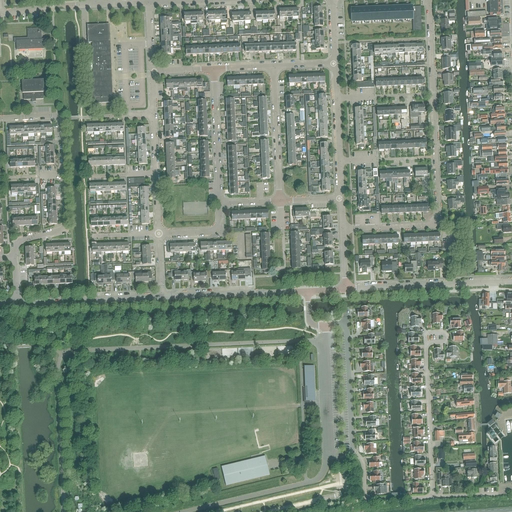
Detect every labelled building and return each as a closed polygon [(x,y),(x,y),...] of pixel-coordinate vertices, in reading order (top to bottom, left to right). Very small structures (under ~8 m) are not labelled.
[(489,2),(490,16),(500,16),(503,12),(502,0),(485,0),(486,2),(489,2)] [(412,7),(351,9),(351,21),(355,21),(359,21),(365,21),(369,21),(372,21),(375,20),(379,20),(385,20),(389,20),(393,20),(396,20),(400,19),(406,19),(410,19),(412,19),(413,31),(422,31),(421,23),(421,20),(421,17),(420,17),(420,16),(421,16),(421,7),(412,7)] [(172,14),(164,15),(164,18),(161,18),(161,24),(172,24),(172,25),(175,25),(175,22),(172,23),(172,21),(169,21),(169,18),(172,18),(172,14)] [(480,17),(467,17),(466,18),(466,20),(467,20),(468,26),(480,25),(480,17)] [(500,18),(488,19),(488,24),(489,29),(500,29),(500,24),(501,24),(500,18)] [(93,72),(84,73),(85,83),(89,83),(90,99),(90,101),(90,103),(113,102),(113,97),(112,77),(112,74),(111,67),(110,67),(109,67),(108,43),(108,42),(107,27),(87,28),(88,43),(92,43),(93,72)] [(16,38),(16,50),(45,49),(44,39),(42,39),(41,28),(27,29),(28,38),(16,38)] [(442,43),(443,50),(451,50),(450,38),(441,39),(442,43)] [(352,50),(352,52),(360,51),(363,51),(363,50),(362,49),(360,49),(360,45),(360,43),(351,44),(351,49),(352,50)] [(493,56),(493,59),(502,58),(501,52),(491,52),(490,50),(482,50),(483,55),(491,55),(491,56),(493,56)] [(442,59),(443,69),(451,69),(450,58),(442,59)] [(502,79),(502,69),(493,70),(493,77),(491,77),(491,80),(502,79)] [(443,75),(443,79),(444,79),(445,86),(453,86),(452,75),(443,75)] [(22,81),(23,93),(24,100),(31,100),(32,102),(36,102),(36,99),(43,99),(43,93),(44,92),(43,80),(33,80),(32,76),(23,76),(23,81),(22,81)] [(202,79),(196,80),(196,88),(206,87),(205,83),(202,83),(202,79)] [(172,81),(166,81),(166,82),(165,82),(164,83),(164,85),(165,86),(166,86),(166,89),(170,89),(170,91),(171,91),(173,91),(172,89),(172,81)] [(444,93),(444,104),(453,104),(452,92),(444,93)] [(294,103),(286,103),(287,110),(290,110),(291,112),(296,112),(295,109),(294,109),(294,103)] [(415,118),(415,113),(418,113),(418,106),(412,106),(412,110),(410,110),(410,118),(415,118)] [(445,111),(445,122),(453,122),(453,110),(445,111)] [(456,140),(455,132),(461,132),(461,125),(453,125),(453,129),(445,129),(446,134),(447,136),(446,136),(445,137),(445,139),(446,140),(447,140),(456,140)] [(11,146),(11,144),(10,135),(16,134),(16,127),(10,127),(10,131),(7,131),(7,146),(11,146)] [(176,132),(165,132),(166,138),(169,138),(170,141),(176,140),(178,140),(178,138),(178,133),(176,133),(176,132)] [(364,138),(356,139),(356,145),(359,145),(359,148),(364,148),(364,138)] [(170,143),(166,143),(166,150),(174,149),(176,149),(176,150),(180,150),(179,148),(180,148),(179,146),(176,146),(176,140),(170,141),(170,143)] [(328,143),(325,143),(325,140),(319,141),(319,144),(320,144),(320,147),(318,147),(319,150),(320,150),(328,149),(328,143)] [(446,147),(446,151),(447,151),(448,157),(456,157),(455,149),(460,149),(460,143),(453,143),(454,147),(446,147)] [(457,168),(457,166),(462,166),(461,161),(454,161),(454,164),(447,164),(447,168),(448,168),(448,174),(455,174),(454,169),(457,168)] [(179,173),(167,174),(167,180),(171,180),(171,183),(177,183),(177,179),(175,179),(175,176),(179,176),(179,173)] [(509,184),(508,183),(509,183),(510,182),(510,181),(509,180),(508,180),(508,179),(507,179),(506,176),(498,176),(498,180),(496,180),(496,185),(509,184)] [(458,185),(458,183),(463,183),(463,177),(457,177),(457,180),(455,181),(455,180),(448,181),(448,184),(449,190),(455,190),(455,185),(458,185)] [(128,184),(128,189),(131,188),(140,187),(140,194),(148,194),(148,188),(145,188),(145,184),(142,184),(139,184),(137,184),(134,184),(131,184),(128,184)] [(9,186),(9,191),(11,191),(11,194),(18,193),(17,185),(11,186),(9,186)] [(36,185),(30,185),(30,197),(33,196),(32,193),(36,192),(36,195),(39,195),(39,187),(36,187),(36,185)] [(509,193),(507,193),(507,189),(497,190),(497,191),(491,191),(491,194),(494,194),(494,200),(496,200),(497,200),(497,199),(509,198),(509,193)] [(460,204),(460,203),(464,203),(464,196),(456,196),(456,200),(448,200),(449,203),(449,210),(456,209),(456,204),(460,204)] [(367,201),(359,202),(359,208),(363,208),(363,211),(369,211),(369,204),(370,204),(370,201),(367,201)] [(302,217),(301,209),(295,209),(295,211),(293,211),(293,217),(296,217),(298,217),(302,217)] [(301,209),(302,217),(307,217),(307,220),(311,220),(310,218),(310,212),(308,212),(308,209),(301,209)] [(503,218),(503,223),(511,222),(510,213),(504,213),(495,214),(496,218),(503,218)] [(508,224),(497,224),(497,230),(503,230),(503,233),(511,232),(511,226),(508,226),(508,224)] [(177,252),(176,245),(174,245),(174,243),(168,243),(167,244),(167,249),(170,249),(171,253),(174,253),(174,258),(171,258),(171,262),(177,261),(177,259),(177,255),(177,252)] [(92,245),(92,248),(89,248),(89,253),(96,253),(97,259),(99,259),(98,244),(95,244),(93,244),(92,245)] [(416,260),(417,260),(417,261),(411,262),(411,265),(405,265),(405,273),(413,273),(413,271),(417,270),(417,267),(421,267),(420,253),(416,254),(416,260)] [(362,269),(362,273),(367,273),(366,268),(370,268),(370,267),(374,267),(373,258),(376,258),(376,255),(369,255),(370,261),(360,261),(361,269),(362,269)] [(47,258),(44,258),(44,266),(53,266),(53,263),(48,264),(47,258)] [(391,262),(388,262),(387,259),(385,259),(385,262),(382,262),(382,271),(392,271),(392,273),(397,273),(397,262),(391,262)] [(438,262),(428,262),(428,271),(433,271),(433,270),(439,270),(439,268),(443,268),(442,260),(438,260),(438,262)] [(498,261),(498,268),(499,268),(499,271),(505,271),(506,270),(506,268),(505,267),(505,261),(498,261)] [(270,264),(262,264),(263,270),(264,273),(271,273),(270,264)] [(107,265),(104,265),(104,270),(104,284),(107,284),(107,285),(110,284),(111,284),(111,280),(114,280),(113,273),(113,272),(108,272),(107,265)] [(241,271),(238,272),(238,280),(245,280),(245,277),(248,276),(247,268),(241,268),(241,271)] [(102,274),(94,274),(95,281),(98,281),(98,284),(99,284),(99,285),(99,286),(101,285),(102,285),(102,284),(104,284),(104,270),(101,270),(102,274)] [(175,281),(181,280),(181,272),(178,272),(178,270),(171,271),(172,273),(172,278),(175,278),(175,281)] [(188,277),(191,277),(190,272),(191,272),(191,270),(184,270),(184,272),(181,272),(181,280),(188,280),(188,277)] [(222,272),(219,272),(219,281),(226,280),(226,277),(229,277),(228,270),(222,271),(222,272)] [(235,270),(228,270),(229,277),(232,277),(232,280),(238,280),(238,272),(235,272),(235,270)] [(133,279),(132,273),(126,273),(126,271),(123,272),(123,275),(123,283),(130,283),(130,280),(133,279)] [(200,271),(191,272),(190,272),(191,277),(191,279),(194,279),(194,282),(200,282),(200,271)] [(209,271),(200,271),(200,282),(207,281),(207,278),(210,278),(209,271)] [(216,271),(209,271),(210,278),(213,278),(213,281),(219,281),(219,272),(216,273),(216,271)] [(132,273),(133,279),(136,279),(136,282),(142,282),(142,274),(139,274),(139,272),(132,273)] [(142,274),(142,282),(149,282),(149,279),(152,279),(151,272),(145,272),(145,274),(142,274)] [(120,273),(113,273),(114,280),(117,280),(117,285),(121,285),(121,283),(123,283),(123,275),(120,275),(120,273)] [(42,285),(41,277),(40,277),(40,275),(37,275),(37,277),(35,278),(35,281),(34,281),(33,283),(33,286),(34,287),(38,287),(39,286),(39,285),(42,285)] [(493,310),(493,304),(489,304),(488,294),(482,294),(482,300),(482,306),(479,306),(479,310),(488,310),(493,310)] [(358,317),(368,316),(370,316),(371,315),(371,311),(370,310),(368,310),(367,310),(367,307),(361,307),(362,310),(358,310),(358,317)] [(443,319),(442,314),(439,314),(433,314),(433,324),(440,324),(439,320),(443,319)] [(418,317),(411,317),(412,327),(418,327),(418,323),(421,323),(421,317),(418,317)] [(460,319),(450,319),(450,326),(453,325),(453,328),(454,328),(454,329),(460,328),(460,325),(460,319)] [(364,331),(370,330),(370,326),(373,326),(373,320),(364,321),(360,321),(361,327),(362,327),(362,328),(364,328),(364,331)] [(463,341),(463,334),(463,331),(457,331),(457,334),(453,335),(453,341),(463,341)] [(408,343),(418,342),(418,336),(414,336),(414,333),(408,333),(408,336),(408,343)] [(375,344),(374,337),(374,334),(368,334),(368,337),(364,338),(365,344),(375,344)] [(487,335),(487,345),(497,345),(497,335),(487,335)] [(410,349),(411,356),(421,355),(420,349),(416,349),(416,346),(410,346),(410,349)] [(456,347),(449,347),(449,349),(447,349),(447,351),(446,351),(447,357),(450,357),(456,357),(456,347)] [(366,348),(366,351),(362,351),(362,358),(372,357),(372,351),(372,348),(366,348)] [(440,353),(440,349),(434,349),(434,359),(441,359),(444,359),(444,353),(440,353)] [(411,360),(412,370),(418,370),(418,366),(421,365),(421,360),(418,360),(411,360)] [(363,362),(360,362),(360,368),(364,368),(364,372),(370,372),(373,371),(372,366),(370,367),(370,362),(363,362)] [(314,366),(304,366),(304,368),(305,384),(306,401),(315,401),(315,391),(315,388),(314,366)] [(411,377),(412,383),(422,383),(421,376),(417,376),(417,373),(411,373),(412,377),(411,377)] [(374,378),(374,375),(368,375),(368,378),(364,379),(364,385),(374,385),(374,378)] [(500,382),(498,382),(498,388),(504,387),(504,394),(511,394),(511,393),(511,385),(510,381),(509,381),(509,378),(500,378),(500,382)] [(411,397),(421,396),(421,390),(417,390),(416,387),(410,387),(411,390),(411,397)] [(363,399),(373,398),(373,392),(373,389),(367,389),(367,392),(363,392),(363,399)] [(411,411),(421,410),(421,404),(417,404),(417,401),(411,401),(411,404),(411,411)] [(363,403),(364,409),(367,409),(367,413),(373,413),(373,403),(367,403),(363,403)] [(412,418),(412,424),(422,424),(422,417),(418,418),(418,414),(412,415),(412,418)] [(372,426),(376,426),(376,419),(376,416),(370,416),(370,420),(366,420),(366,426),(367,426),(367,428),(372,428),(372,426)] [(420,434),(423,434),(423,428),(420,428),(414,428),(414,438),(420,438),(420,434)] [(375,430),(369,430),(369,433),(365,433),(365,440),(375,440),(375,433),(375,430)] [(440,441),(439,437),(444,437),(444,431),(435,431),(435,441),(440,441)] [(468,440),(468,443),(475,442),(474,433),(458,434),(458,441),(468,440)] [(419,442),(413,442),(413,445),(414,452),(418,451),(418,454),(423,453),(423,451),(424,451),(423,445),(421,445),(421,442),(419,442)] [(374,448),(373,444),(367,444),(364,444),(364,450),(367,450),(367,454),(374,454),(374,453),(376,453),(376,448),(374,448)] [(475,454),(463,455),(463,460),(465,460),(466,463),(465,463),(464,464),(464,466),(465,467),(466,467),(476,467),(475,454)] [(421,455),(415,456),(415,459),(415,465),(425,465),(425,458),(421,459),(421,455)] [(265,456),(221,467),(226,485),(270,475),(265,456)] [(379,457),(373,457),(373,461),(369,461),(369,467),(379,467),(379,460),(379,457)] [(421,469),(414,469),(414,479),(421,479),(421,475),(424,475),(424,469),(421,469)] [(471,480),(471,478),(473,478),(474,478),(475,478),(476,478),(477,478),(476,470),(472,470),(472,469),(468,469),(468,481),(471,480)] [(379,471),(373,471),(374,474),(370,474),(370,481),(380,480),(380,474),(379,474),(379,471)] [(454,474),(449,475),(449,478),(442,479),(443,487),(448,487),(448,486),(450,486),(455,486),(454,474)] [(413,486),(413,493),(423,492),(423,486),(419,486),(418,483),(413,483),(413,486)] [(377,495),(384,494),(383,484),(373,485),(374,491),(377,491),(377,495)]
